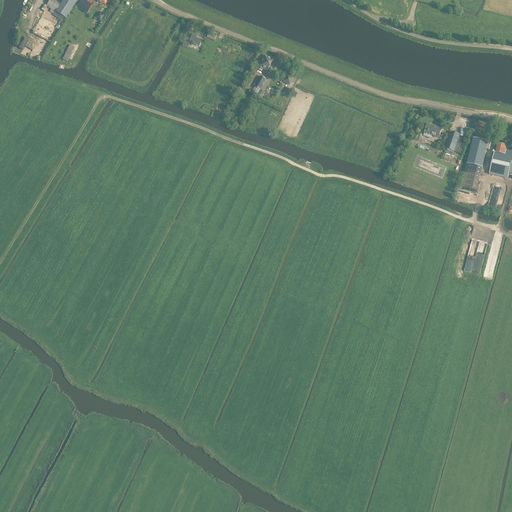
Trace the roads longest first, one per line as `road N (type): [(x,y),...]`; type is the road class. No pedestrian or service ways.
road 1 (track): [(0,261),(103,95),(320,176),(473,221),(486,176)]
road 2 (tertiary): [(511,119),(375,91),(155,0)]
road 3 (unclassified): [(511,48),(418,36),(345,0)]
road 4 (track): [(499,117),(486,176),(511,185),(499,227)]
